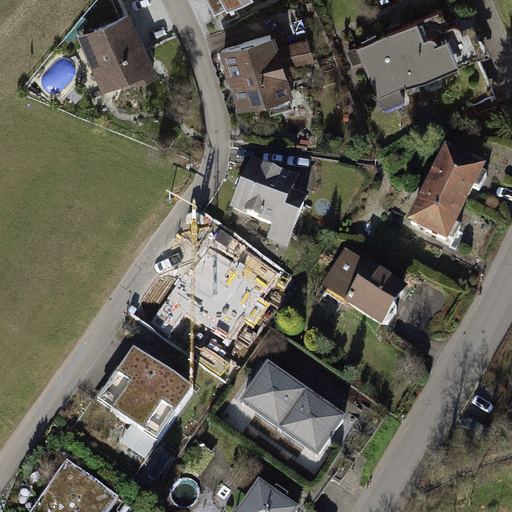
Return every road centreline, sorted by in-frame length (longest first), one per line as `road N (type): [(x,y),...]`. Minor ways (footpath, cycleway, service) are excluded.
road 1 (residential): [(173,0),(195,40),(219,141),(207,183),(121,317),(0,455)]
road 2 (residential): [(375,511),(511,259)]
